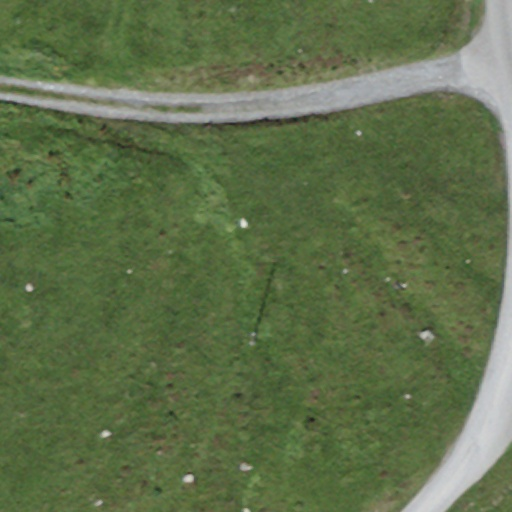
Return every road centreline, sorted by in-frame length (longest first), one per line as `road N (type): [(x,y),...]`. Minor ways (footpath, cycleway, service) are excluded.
road 1 (track): [(0,95),(289,104),(502,67)]
road 2 (track): [(511,356),(509,378),(457,476),(417,511)]
road 3 (track): [(506,0),(502,67),(511,127)]
